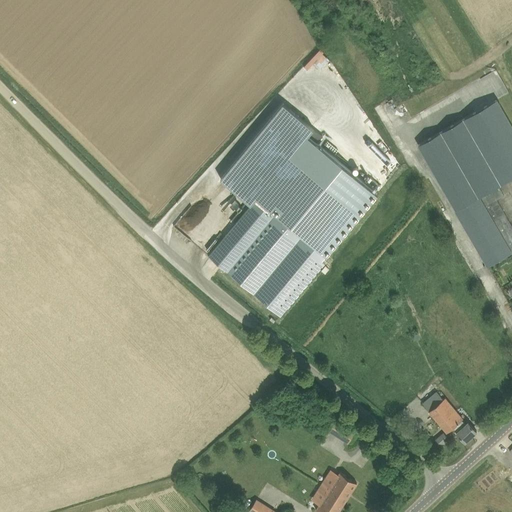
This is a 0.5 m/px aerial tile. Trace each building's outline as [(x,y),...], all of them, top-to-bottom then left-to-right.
[(320,49),(304,66),(307,69),(315,62),(322,68),(330,60),(323,53),(324,52),(321,48),(320,49)] [(511,224),(497,199),(504,194),(500,186),(511,178),(511,123),(498,99),(418,145),(487,265),(511,253),(511,254),(511,224)] [(251,204),(209,255),(280,314),(322,263),(371,199),(366,194),(304,141),(306,139),(276,114),(221,179),(251,204)] [(314,128),(309,134),(318,142),(323,136),(314,128)] [(436,391),(423,403),(447,432),(453,427),(461,419),(462,419),(457,413),(444,397),(442,399),(436,391)] [(337,417),(330,430),(349,441),(356,429),(337,417)] [(465,424),(461,419),(453,427),(457,432),(465,441),(477,431),(468,421),(465,424)] [(435,439),(441,445),(449,438),(444,432),(435,439)] [(321,484),(329,489),(338,495),(336,498),(344,503),(357,482),(340,472),(339,474),(331,469),(321,484)] [(316,509),(320,511),(338,511),(343,505),(344,503),(336,498),(338,495),(329,489),(321,484),(311,499),(319,504),(316,508),(316,509)]
